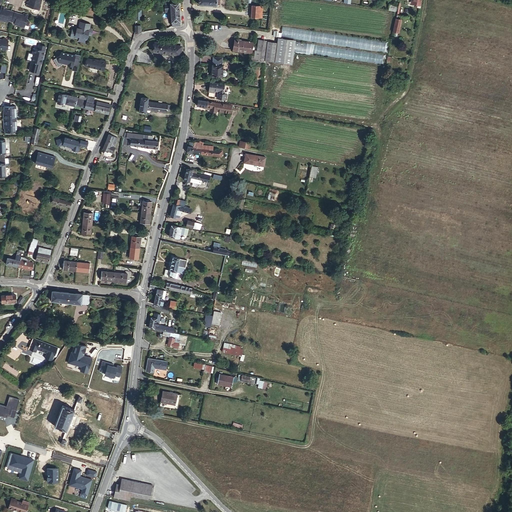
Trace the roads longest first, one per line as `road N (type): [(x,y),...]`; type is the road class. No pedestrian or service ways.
road 1 (residential): [(189,28),(138,41),(43,285)]
road 2 (secondary): [(144,293),(180,149),(189,28)]
road 3 (secondary): [(131,428),(144,293)]
road 4 (unclassified): [(227,511),(158,440),(131,428)]
